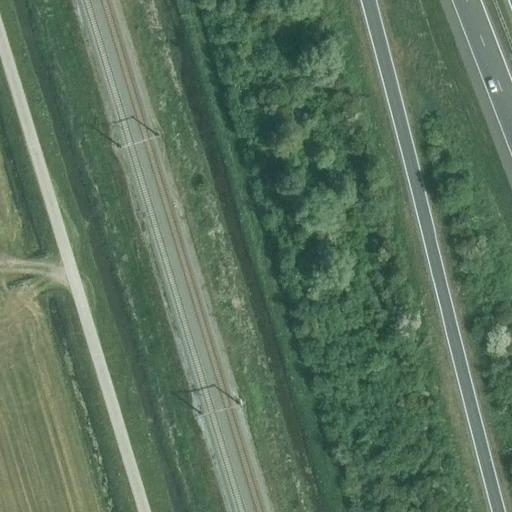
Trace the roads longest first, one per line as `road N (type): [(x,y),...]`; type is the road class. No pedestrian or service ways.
road 1 (motorway): [(366,0),(497,511)]
road 2 (motorway): [(468,0),(511,116)]
